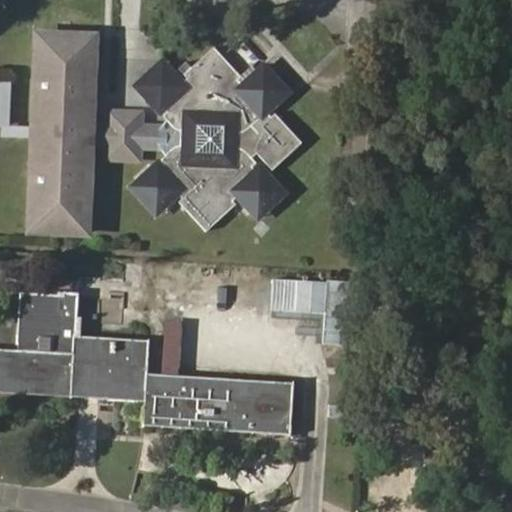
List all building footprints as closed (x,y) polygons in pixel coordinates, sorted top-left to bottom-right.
[(96,40),(39,35),(27,231),(85,235),(89,146),(107,148),(106,159),(136,162),(136,150),(154,151),(163,161),(135,189),(163,217),(184,196),(207,221),(240,189),(256,203),(285,174),(267,156),(293,131),(273,111),(290,94),(259,62),(246,73),(218,46),(185,78),(169,62),(133,96),(165,128),(159,133),(140,132),(140,126),(111,123),(111,130),(91,129),(96,40)] [(0,127),(9,128),(13,83),(0,81),(0,127)] [(166,296),(186,296),(252,299),(254,280),(254,269),(147,264),(147,303),(166,304),(166,296)] [(315,272),(284,270),(283,293),(314,295),(315,272)] [(184,374),(164,372),(148,371),(148,339),(75,334),(77,294),(62,293),(62,295),(20,293),(17,348),(0,346),(0,390),(83,396),(102,397),(145,400),(146,423),(292,432),(294,383),(184,374)] [(166,304),(164,372),(184,374),(186,296),(166,296),(166,304)] [(329,404),(329,417),(350,419),(351,405),(329,404)] [(411,442),(453,445),(456,417),(413,414),(411,442)] [(511,511),(511,491),(465,490),(464,511),(511,511)]
